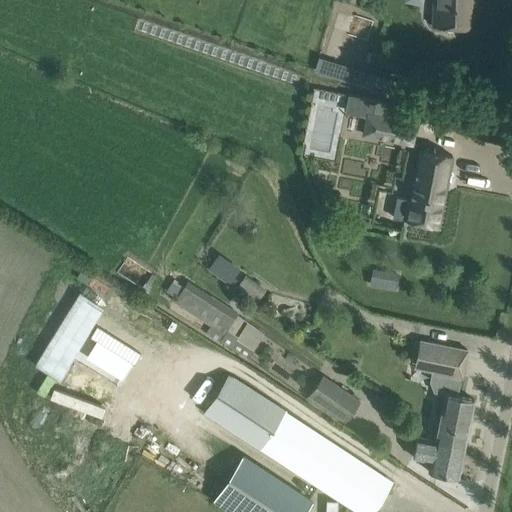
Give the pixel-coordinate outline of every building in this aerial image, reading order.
[(433,0),(432,24),(468,27),(470,0),(433,0)] [(364,135),(412,144),(415,124),(368,115),(364,135)] [(452,156),(419,149),(409,199),(407,199),(403,219),(439,226),(452,156)] [(369,285),(396,291),(400,273),(373,267),(369,285)] [(240,277),(233,287),(254,302),(261,292),(240,277)] [(210,326),(207,331),(249,358),(265,334),(248,323),(238,337),(228,330),(238,316),(189,283),(176,303),(210,326)] [(80,292),(36,364),(61,379),(105,308),(80,292)] [(468,350),(420,340),(415,368),(433,372),(461,378),(462,378),(468,350)] [(435,438),(435,441),(464,447),(474,399),(457,396),(461,378),(433,372),(431,381),(435,391),(445,393),(435,438)] [(205,411),(356,511),(373,511),(393,482),(229,374),(205,411)] [(361,402),(321,377),(309,395),(350,420),(361,402)] [(435,441),(435,438),(418,435),(413,458),(431,462),(429,472),(458,478),(464,447),(435,441)] [(244,454),(213,500),(230,511),(305,511),(313,500),(244,454)] [(337,511),(338,501),(326,501),(325,511),(337,511)]
